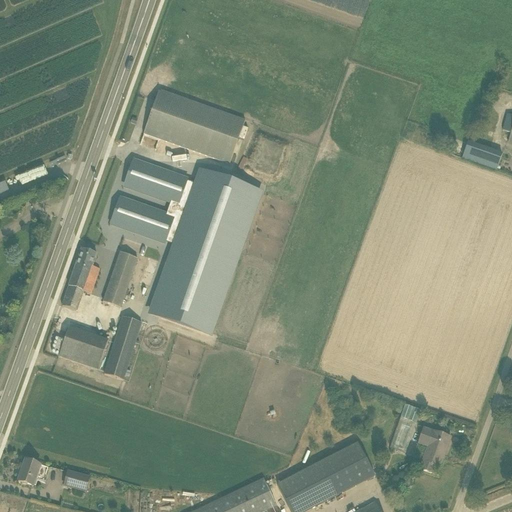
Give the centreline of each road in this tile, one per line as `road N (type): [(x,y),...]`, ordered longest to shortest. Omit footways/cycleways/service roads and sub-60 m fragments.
road 1 (secondary): [(0,419),(146,0)]
road 2 (unclassified): [(462,511),(458,504),(511,356)]
